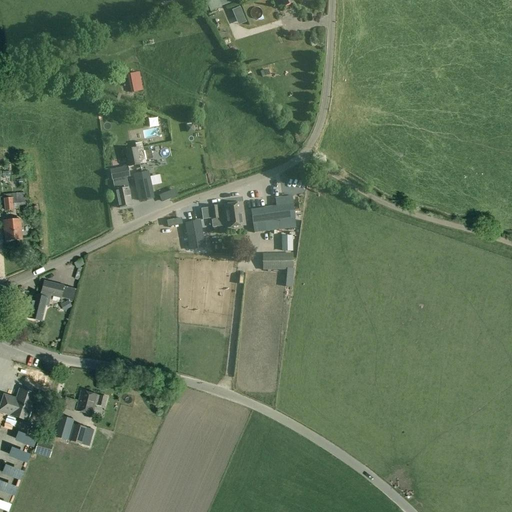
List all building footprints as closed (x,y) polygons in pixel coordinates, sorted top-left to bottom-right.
[(209,0),(213,9),(231,0),(209,0)] [(129,166),(139,164),(146,163),(142,142),(135,144),(136,148),(126,150),(127,157),(129,166)] [(127,167),(111,170),(113,180),(126,177),(129,176),(127,167)] [(148,173),(134,176),(139,199),(153,196),(148,173)] [(126,177),(113,180),(115,191),(118,207),(120,207),(120,208),(126,207),(126,205),(132,204),(129,188),(128,188),(127,183),(126,177)] [(171,199),(178,196),(175,189),(168,192),(170,199),(171,199)] [(12,198),(13,209),(25,207),(24,193),(3,195),(4,199),(12,198)] [(251,209),(253,223),(294,218),(292,196),(275,198),(276,206),(251,209)] [(12,198),(4,199),(5,211),(13,210),(13,209),(12,198)] [(242,203),(210,207),(212,219),(219,218),(219,219),(224,218),(224,220),(222,221),(222,227),(226,227),(226,228),(233,227),(234,228),(238,228),(238,226),(246,225),(245,218),(244,219),(242,203)] [(168,227),(179,225),(182,225),(180,219),(179,219),(167,221),(168,227)] [(5,241),(22,240),(20,220),(3,221),(5,241)] [(283,225),(282,249),(297,249),(297,225),(283,225)] [(293,254),(263,254),(263,270),(293,270),(293,254)] [(81,259),(72,263),(75,270),(84,265),(81,259)] [(65,286),(44,281),(41,293),(62,298),(65,286)] [(44,305),(47,295),(41,293),(40,293),(39,298),(34,297),(32,302),(28,318),(40,321),(44,305)] [(34,404),(31,403),(34,396),(20,391),(16,402),(3,398),(0,408),(0,410),(26,419),(29,410),(31,411),(34,410),(35,406),(34,404)] [(104,407),(107,397),(81,391),(76,411),(92,415),(95,405),(104,407)] [(54,436),(67,440),(73,420),(59,416),(54,436)] [(87,429),(74,425),(70,441),(82,444),(87,429)] [(50,459),(54,446),(39,441),(35,454),(50,459)]
